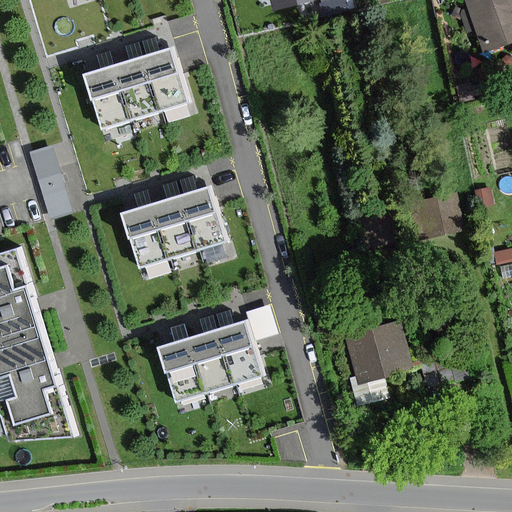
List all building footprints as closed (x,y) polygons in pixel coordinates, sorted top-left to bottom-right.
[(272,0),(274,9),(309,0),(272,0)] [(511,0),(467,0),(484,51),(511,41),(511,0)] [(160,114),(189,106),(180,75),(167,31),(138,39),(160,114)] [(138,39),(109,48),(132,123),(160,114),(138,39)] [(103,132),(132,123),(109,48),(80,56),(81,60),(103,132)] [(49,211),(72,205),(55,138),(32,144),(49,211)] [(217,209),(205,168),(176,176),(198,251),(227,243),(217,209)] [(198,251),(176,176),(147,185),(170,260),(198,251)] [(141,268),(170,260),(147,185),(118,193),(120,200),(141,268)] [(457,223),(450,193),(410,202),(417,232),(457,223)] [(21,248),(0,253),(0,393),(13,437),(77,433),(55,362),(38,304),(21,248)] [(262,378),(239,303),(210,311),(233,386),(262,378)] [(233,386),(210,311),(181,320),(204,395),(233,386)] [(175,404),(204,395),(181,320),(153,328),(175,404)] [(401,322),(345,336),(357,384),(413,369),(401,322)]
